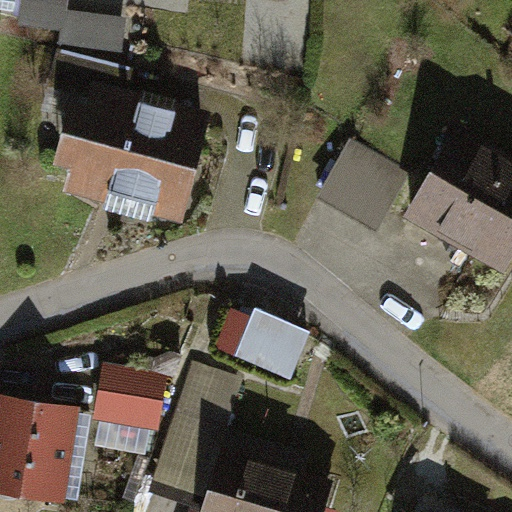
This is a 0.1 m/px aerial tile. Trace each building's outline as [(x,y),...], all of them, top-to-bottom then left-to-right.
[(32,0),(27,30),(131,46),(137,11),(66,0),(32,0)] [(212,125),(81,99),(62,193),(193,219),(212,125)] [(511,265),(511,163),(454,132),(406,217),(508,273),(511,265)] [(354,154),(328,204),(378,230),(404,180),(354,154)] [(225,341),(299,374),(318,330),(245,298),(225,341)] [(112,359),(102,413),(167,425),(177,371),(112,359)] [(245,386),(200,372),(178,443),(223,457),(245,386)] [(64,421),(0,411),(0,499),(51,507),(64,421)] [(105,423),(104,443),(158,446),(159,426),(105,423)] [(320,511),(326,495),(213,462),(198,511),(320,511)]
